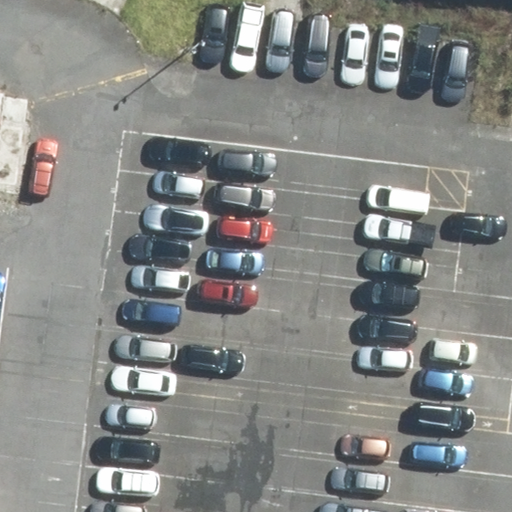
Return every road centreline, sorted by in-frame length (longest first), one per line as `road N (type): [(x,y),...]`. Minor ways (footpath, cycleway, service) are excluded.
road 1 (unknown): [(118,61),(168,88),(477,122),(511,139)]
road 2 (unknown): [(118,61),(74,219),(0,275)]
road 3 (unknown): [(0,32),(55,35),(118,61)]
